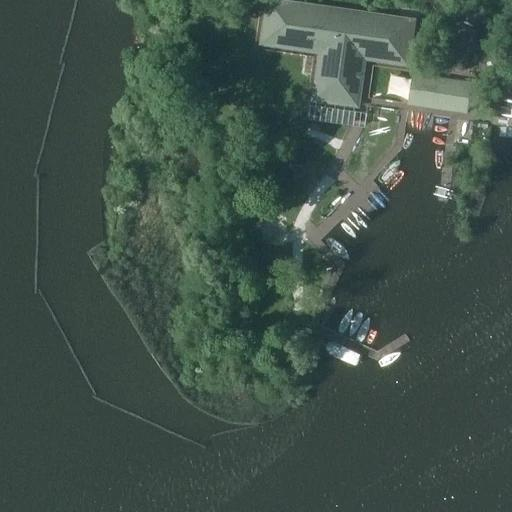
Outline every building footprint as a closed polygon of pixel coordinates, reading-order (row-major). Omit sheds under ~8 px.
[(409,69),(416,21),(277,0),(264,0),(258,47),(319,56),(312,103),(358,109),(366,63),(370,63),(409,69)] [(463,74),(476,33),(459,27),(446,68),(463,74)] [(467,116),(471,84),(412,75),(407,107),(467,116)] [(511,99),(501,98),(498,114),(511,117),(511,99)] [(292,338),(295,330),(288,327),(285,335),(292,338)]
